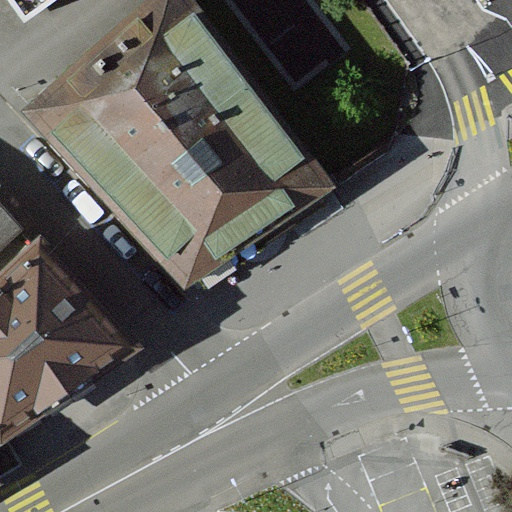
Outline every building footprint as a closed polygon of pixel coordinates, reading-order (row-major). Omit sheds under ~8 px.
[(7,0),(20,16),(42,0),(7,0)] [(112,192),(245,89),(175,0),(159,0),(34,105),(112,192)] [(182,283),(316,180),(245,89),(112,192),(182,283)] [(0,401),(0,312),(62,258),(3,195),(0,197),(0,445),(22,425),(0,401)] [(139,353),(62,258),(0,312),(0,401),(22,425),(36,437),(133,386),(140,373),(139,353)] [(0,447),(0,480),(26,466),(0,447)]
